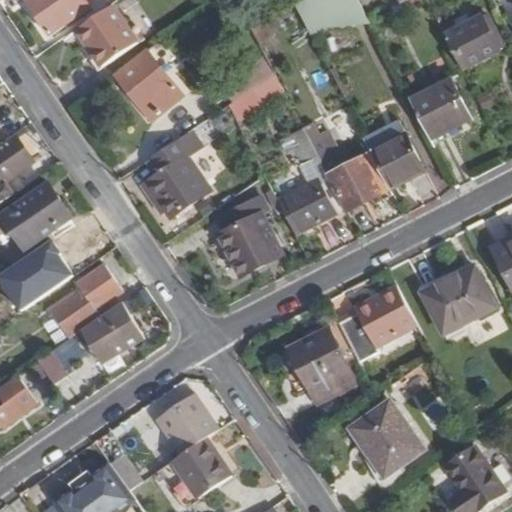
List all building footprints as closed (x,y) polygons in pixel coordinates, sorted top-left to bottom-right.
[(92,7),(87,0),(28,0),(52,35),(92,7)] [(295,1),(293,0),(271,0),(246,15),(252,27),(271,16),(295,1)] [(304,0),(295,1),(309,27),(371,21),(360,0),(304,0)] [(423,0),(396,0),(402,11),(423,0)] [(295,1),(271,16),(276,23),(291,46),(312,34),(309,27),(295,1)] [(140,42),(115,6),(79,31),(104,67),(140,42)] [(442,30),(454,52),(459,50),(468,67),(505,48),(487,15),(471,24),(467,17),(442,30)] [(271,16),(252,27),(262,47),(276,37),(270,27),(276,23),(271,16)] [(185,97),(149,51),(118,76),(154,122),(185,97)] [(224,86),(235,102),(275,74),(264,58),(224,86)] [(235,102),(230,105),(239,121),(286,94),(275,74),(235,102)] [(412,101),(432,140),(472,119),(452,80),(412,101)] [(163,132),(172,145),(194,130),(199,127),(208,120),(203,112),(201,113),(198,109),(190,115),(190,114),(163,132)] [(374,154),(391,188),(425,171),(400,121),(365,139),(374,154)] [(303,165),(319,157),(312,144),(304,129),(289,137),(303,165)] [(204,147),(194,130),(172,145),(149,162),(159,177),(145,187),(163,212),(167,210),(172,218),(214,190),(190,156),(204,147)] [(332,134),(327,136),(345,169),(349,166),(332,134)] [(349,209),(391,188),(374,154),(349,166),(345,169),(327,136),(312,144),(319,157),(329,177),(331,175),(349,209)] [(0,206),(16,196),(7,183),(35,162),(18,137),(0,149),(0,206)] [(336,215),(319,181),(280,201),(298,235),(336,215)] [(74,217),(51,184),(6,216),(29,249),(74,217)] [(242,277),(285,254),(264,214),(271,211),(264,197),(220,220),(226,233),(220,236),(242,277)] [(511,281),(511,238),(495,247),(511,281)] [(125,292),(107,266),(81,284),(87,294),(82,297),(79,293),(52,311),(71,339),(82,332),(99,321),(93,314),(125,292)] [(424,294),(445,335),(498,308),(476,267),(424,294)] [(341,323),(362,363),(381,353),(379,348),(397,339),(396,335),(419,323),(400,288),(380,298),(382,302),(377,305),(374,301),(357,309),(360,314),(341,323)] [(82,332),(98,358),(112,349),(119,358),(146,340),(123,305),(99,321),(82,332)] [(359,382),(369,377),(362,363),(341,323),(340,321),(289,348),(283,365),(304,404),(314,398),(318,405),(360,384),(359,382)] [(112,349),(98,358),(105,368),(119,358),(112,349)] [(70,375),(53,352),(39,361),(48,373),(56,385),(70,375)] [(39,361),(30,367),(39,379),(48,373),(39,361)] [(0,426),(2,425),(4,428),(39,404),(29,389),(19,375),(0,387),(0,426)] [(160,421),(184,455),(209,439),(221,430),(197,395),(160,421)] [(426,450),(393,402),(353,429),(386,477),(426,450)] [(234,475),(209,439),(184,455),(175,462),(200,499),(234,475)] [(478,511),(507,492),(477,448),(448,468),(464,492),(452,501),(460,511),(478,511)] [(112,464),(132,491),(146,482),(126,454),(112,464)] [(112,464),(92,478),(95,482),(80,492),(78,488),(58,502),(64,511),(146,511),(132,491),(112,464)] [(95,482),(92,478),(90,474),(75,485),(78,488),(80,492),(95,482)]
